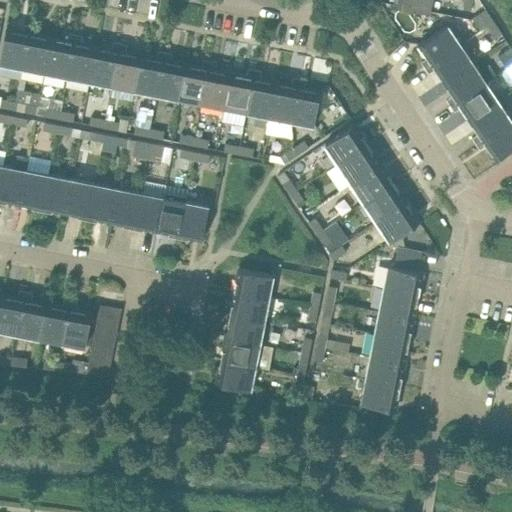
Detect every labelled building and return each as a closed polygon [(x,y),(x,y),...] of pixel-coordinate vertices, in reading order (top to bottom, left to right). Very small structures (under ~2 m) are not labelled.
[(430,11),(431,0),(396,0),(396,4),(430,11)] [(471,10),(472,0),(464,0),(463,9),(471,10)] [(487,25),(494,21),(486,8),(473,18),(481,30),(487,25)] [(502,33),(494,21),(487,25),(495,37),(502,33)] [(0,61),(23,66),(31,24),(24,23),(23,31),(6,28),(0,60),(0,61)] [(421,61),(425,67),(461,43),(447,23),(419,43),(428,57),(421,61)] [(45,71),(52,37),(36,34),(38,26),(31,24),(23,66),(45,71)] [(67,75),(76,33),(69,32),(67,40),(52,37),(45,71),(67,75)] [(90,80),(97,46),(81,42),(82,35),(76,33),(67,75),(90,80)] [(112,84),(121,42),(114,41),(112,49),(97,46),(90,80),(112,84)] [(135,88),(141,54),(126,51),(127,43),(121,42),(112,84),(135,88)] [(473,62),(461,43),(425,67),(429,72),(436,68),(445,81),(473,62)] [(157,93),(165,51),(159,50),(157,57),(141,54),(135,88),(157,93)] [(179,97),(186,63),(170,60),(172,52),(165,51),(157,93),(179,97)] [(202,102),(210,60),(203,58),(202,66),(186,63),(179,97),(202,102)] [(224,106),(231,72),(215,69),(217,61),(210,60),(202,102),(224,106)] [(486,81),(473,62),(445,81),(453,94),(447,99),(451,105),(486,81)] [(247,111),(255,69),(248,67),(246,75),(231,72),(224,106),(247,111)] [(269,115),(276,81),(260,78),(262,70),(255,69),(247,111),(269,115)] [(291,119),(300,77),(293,76),(291,84),(276,81),(269,115),(291,119)] [(306,79),(300,77),(291,119),(315,124),(321,90),(305,87),(306,79)] [(499,100),(486,81),(451,105),(454,110),(461,106),(470,119),(499,100)] [(0,106),(14,109),(16,101),(1,98),(0,106)] [(511,119),(499,100),(470,119),(479,132),(472,137),(476,143),(511,119)] [(37,114),(38,106),(16,101),(14,109),(37,114)] [(59,118),(61,110),(38,106),(37,114),(59,118)] [(73,121),(75,113),(61,110),(59,118),(73,121)] [(13,115),(0,112),(0,120),(12,123),(13,115)] [(26,126),(28,118),(13,115),(12,123),(26,126)] [(104,127),(105,119),(91,116),(90,124),(104,127)] [(118,130),(120,122),(105,119),(104,127),(118,130)] [(511,146),(511,119),(476,143),(480,148),(487,144),(496,157),(511,146)] [(57,132),(59,124),(45,121),(43,129),(57,132)] [(367,143),(354,123),(325,142),(339,163),(367,143)] [(73,127),(59,124),(57,132),(72,135),(73,127)] [(149,136),(150,128),(136,125),(134,133),(149,136)] [(163,139),(165,131),(150,128),(149,136),(163,139)] [(103,141),(105,133),(90,130),(89,138),(103,141)] [(116,152),(119,136),(105,133),(103,141),(101,150),(116,152)] [(194,145),(195,137),(181,134),(179,142),(194,145)] [(208,147),(209,139),(195,137),(194,145),(208,147)] [(147,158),(150,142),(136,139),(133,155),(147,158)] [(304,139),(292,147),(297,154),(309,146),(304,139)] [(165,145),(150,142),(147,158),(162,161),(165,145)] [(238,153),(240,145),(225,142),(224,150),(238,153)] [(380,163),(367,143),(339,163),(351,182),(380,163)] [(254,148),(240,145),(238,153),(253,156),(254,148)] [(285,162),(297,154),(292,147),(280,156),(285,162)] [(194,159),(196,151),(181,148),(180,156),(194,159)] [(209,162),(210,154),(196,151),(194,159),(209,162)] [(364,201),(393,182),(380,163),(351,182),(364,201)] [(0,198),(20,203),(27,169),(4,164),(0,183),(0,198)] [(43,207),(49,173),(27,169),(20,203),(43,207)] [(277,174),(288,190),(295,186),(284,170),(277,174)] [(65,212),(72,178),(49,173),(43,207),(65,212)] [(88,216),(95,182),(72,178),(65,212),(88,216)] [(111,221),(118,187),(95,182),(88,216),(111,221)] [(377,221),(406,201),(393,182),(364,201),(377,221)] [(305,202),(295,186),(288,190),(299,206),(305,202)] [(134,225),(140,191),(118,187),(111,221),(134,225)] [(157,230),(163,196),(140,191),(134,225),(157,230)] [(179,234),(186,200),(163,196),(157,230),(179,234)] [(209,205),(186,200),(179,234),(203,239),(209,205)] [(390,240),(419,221),(406,201),(377,221),(390,240)] [(315,216),(309,221),(317,233),(323,228),(315,216)] [(331,240),(323,228),(317,233),(325,245),(331,240)] [(352,237),(342,244),(330,252),(334,259),(346,250),(349,254),(359,247),(352,237)] [(423,264),(426,252),(401,247),(399,259),(423,264)] [(388,263),(384,287),(418,294),(422,270),(388,263)] [(239,267),(235,290),(269,297),(274,273),(239,267)] [(347,271),(332,268),(330,276),(345,279),(347,271)] [(334,301),(337,287),(329,285),(326,299),(334,301)] [(413,317),(418,294),(384,287),(379,310),(413,317)] [(0,329),(18,333),(26,290),(19,289),(18,297),(2,294),(0,304),(0,329)] [(40,337),(47,303),(31,300),(33,292),(26,290),(18,333),(40,337)] [(265,320),(269,297),(235,290),(230,313),(265,320)] [(318,306),(321,292),(313,291),(311,305),(318,306)] [(62,342),(71,299),(64,298),(63,306),(47,303),(40,337),(62,342)] [(77,301),(71,299),(62,342),(66,343),(85,347),(92,312),(76,309),(77,301)] [(331,315),(334,301),(326,299),(323,314),(331,315)] [(119,319),(122,308),(101,303),(98,315),(119,319)] [(316,321),(318,306),(311,305),(308,319),(316,321)] [(409,339),(413,317),(379,310),(375,333),(409,339)] [(260,342),(265,320),(230,313),(226,336),(260,342)] [(117,330),(119,319),(98,315),(96,326),(117,330)] [(115,341),(117,330),(96,326),(94,337),(115,341)] [(325,347),(328,332),(320,331),(317,345),(325,347)] [(404,362),(409,339),(375,333),(370,356),(404,362)] [(256,365),(260,342),(226,336),(222,359),(256,365)] [(309,352),(312,338),(304,336),(302,350),(309,352)] [(113,352),(115,341),(94,337),(92,348),(113,352)] [(322,361),(325,347),(317,345),(314,360),(322,361)] [(110,363),(113,352),(92,348),(89,359),(110,363)] [(307,366),(309,352),(302,350),(299,365),(307,366)] [(0,363),(12,364),(13,356),(0,355),(0,363)] [(28,358),(13,356),(12,364),(27,366),(28,358)] [(400,385),(404,362),(370,356),(366,378),(400,385)] [(108,374),(110,363),(89,359),(87,370),(108,374)] [(251,388),(256,365),(222,359),(217,382),(251,388)] [(58,369),(59,361),(44,360),(43,368),(58,369)] [(73,363),(59,361),(58,369),(72,371),(73,363)] [(310,381),(319,382),(321,371),(312,369),(310,381)] [(395,408),(400,385),(366,378),(361,401),(395,408)] [(303,399),(306,384),(299,383),(296,397),(303,399)] [(311,400),(314,386),(306,384),(303,399),(311,400)]
